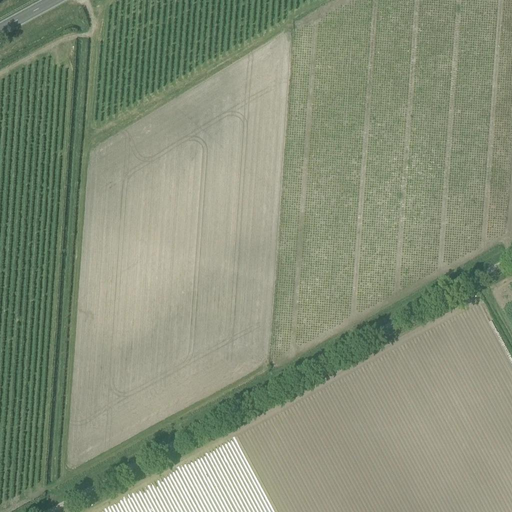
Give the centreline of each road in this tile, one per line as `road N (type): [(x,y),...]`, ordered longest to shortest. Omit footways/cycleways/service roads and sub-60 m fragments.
road 1 (unclassified): [(45,511),(511,256)]
road 2 (unknown): [(84,0),(87,39),(58,37),(0,69)]
